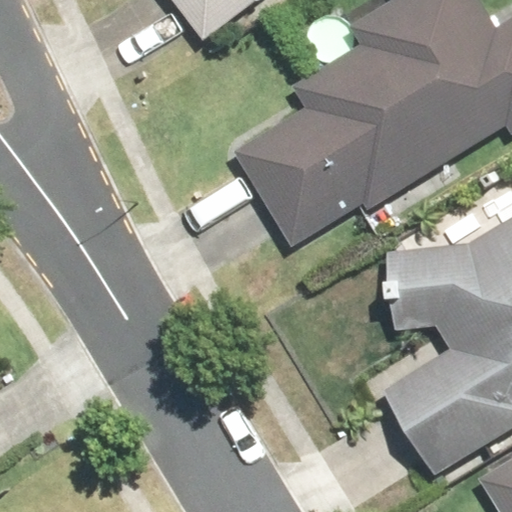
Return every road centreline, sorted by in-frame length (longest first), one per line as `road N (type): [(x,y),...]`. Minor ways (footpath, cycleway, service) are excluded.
road 1 (residential): [(243,511),(44,177)]
road 2 (residential): [(0,19),(44,177)]
